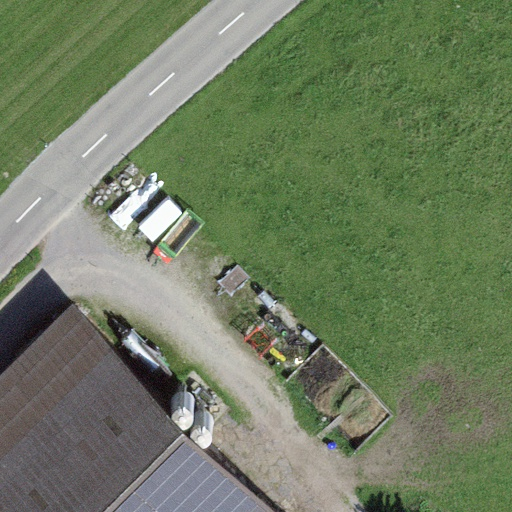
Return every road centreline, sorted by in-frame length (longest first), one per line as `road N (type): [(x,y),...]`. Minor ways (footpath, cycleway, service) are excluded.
road 1 (track): [(349,511),(46,194)]
road 2 (tertiary): [(0,242),(260,0)]
